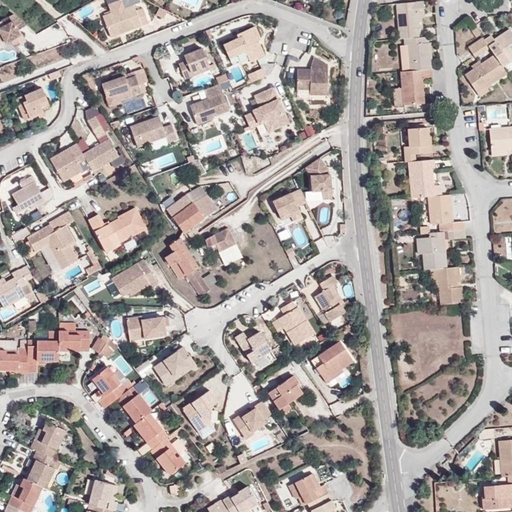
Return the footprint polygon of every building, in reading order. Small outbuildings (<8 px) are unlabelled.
[(123,8),(120,0),(108,5),(111,12),(103,16),(111,37),(148,23),(143,8),(136,10),(133,4),(123,8)] [(397,3),(400,39),(404,38),(420,37),(419,28),(423,27),(422,15),(425,15),(424,1),(397,3)] [(19,30),(27,26),(14,14),(1,21),(4,25),(0,27),(0,40),(3,38),(6,43),(12,40),(16,48),(26,42),(19,30)] [(237,37),(222,44),(229,60),(246,52),(250,62),(265,56),(259,40),(261,39),(255,26),(235,34),(237,37)] [(484,39),(489,47),(494,55),(502,67),(511,59),(511,31),(510,28),(494,39),(491,35),(484,39)] [(410,71),(431,69),(432,69),(429,37),(420,37),(404,38),(404,44),(408,44),(409,62),(410,71)] [(484,39),(483,38),(468,47),(474,57),(489,47),(484,39)] [(34,55),(38,67),(63,58),(59,46),(34,55)] [(211,69),(203,49),(186,55),(188,61),(180,64),(185,78),(211,69)] [(502,67),(494,55),(465,74),(477,93),(487,87),(507,73),(502,67)] [(327,100),(328,64),(314,56),(311,69),(298,68),(297,99),(327,100)] [(247,74),(251,83),(266,76),(263,68),(247,74)] [(422,78),(432,77),(431,69),(410,71),(401,72),(404,105),(425,103),(422,78)] [(91,73),(81,77),(94,97),(96,96),(93,86),(95,85),(91,73)] [(227,74),(218,77),(223,89),(231,85),(227,74)] [(126,78),(125,75),(114,78),(102,82),(109,105),(110,105),(120,102),(120,101),(120,99),(141,91),(135,75),(126,78)] [(229,111),(219,84),(204,90),(207,99),(189,105),(196,125),(213,119),(212,116),(229,111)] [(259,107),(251,109),(252,112),(244,114),(250,127),(264,123),(267,132),(289,123),(275,86),(254,94),(259,107)] [(489,90),(487,87),(477,93),(480,97),(489,90)] [(29,119),(38,115),(44,113),(43,110),(50,107),(42,88),(25,95),(27,101),(18,105),(22,114),(27,112),(29,119)] [(16,99),(18,105),(27,101),(25,95),(16,99)] [(106,133),(96,116),(88,121),(97,138),(106,133)] [(163,128),(160,117),(131,127),(138,147),(166,137),(168,142),(178,139),(173,124),(163,128)] [(406,162),(409,161),(416,161),(415,154),(432,153),(432,145),(429,145),(428,126),(408,128),(409,146),(405,147),(406,162)] [(511,126),(489,128),(491,150),(507,149),(511,148),(511,126)] [(86,159),(93,171),(119,156),(109,139),(83,154),(86,159)] [(83,154),(77,143),(70,147),(72,151),(61,158),(59,154),(50,159),(63,181),(82,170),(79,163),(86,159),(83,154)] [(70,147),(59,154),(61,158),(72,151),(70,147)] [(332,199),(330,174),(328,168),(321,158),(305,168),(309,175),(310,191),(302,192),(307,202),(311,210),(324,200),(332,199)] [(409,161),(412,198),(429,196),(442,195),(441,185),(434,185),(433,168),(435,167),(434,159),(416,161),(409,161)] [(46,201),(31,176),(20,182),(23,188),(12,195),(21,210),(34,203),(36,206),(46,201)] [(217,208),(201,185),(166,208),(185,232),(217,208)] [(298,207),(307,202),(302,192),(301,190),(274,203),(283,220),(291,216),(300,212),(298,207)] [(437,223),(438,232),(465,229),(464,221),(453,221),(451,194),(442,195),(429,196),(431,224),(437,223)] [(105,226),(98,214),(88,220),(106,253),(121,245),(120,243),(128,238),(127,237),(147,227),(136,207),(117,217),(119,219),(105,226)] [(302,216),(300,212),(291,216),(293,221),(302,216)] [(50,224),(55,231),(66,225),(74,220),(70,213),(50,224)] [(36,252),(42,248),(48,244),(57,260),(62,269),(78,260),(69,244),(75,241),(66,225),(55,231),(50,224),(27,237),(36,252)] [(26,227),(12,235),(15,242),(30,233),(26,227)] [(229,228),(204,239),(212,255),(219,252),(225,266),(243,257),(229,228)] [(423,253),(424,270),(431,269),(438,268),(447,268),(445,239),(466,238),(465,229),(438,232),(430,232),(430,237),(422,237),(423,253)] [(198,268),(180,238),(169,245),(173,252),(166,256),(171,265),(178,260),(201,296),(210,290),(196,269),(198,268)] [(48,244),(42,248),(50,263),(57,260),(48,244)] [(89,275),(102,268),(91,249),(87,252),(94,265),(86,269),(89,275)] [(159,282),(146,259),(114,278),(123,293),(130,290),(132,294),(151,283),(152,286),(159,282)] [(439,287),(441,305),(464,303),(462,286),(461,286),(459,267),(447,268),(438,268),(439,287)] [(436,287),(439,287),(438,268),(431,269),(432,280),(435,280),(436,287)] [(2,284),(0,280),(0,300),(4,308),(25,296),(21,288),(27,284),(19,269),(12,273),(14,277),(2,284)] [(337,284),(333,276),(320,284),(324,291),(315,296),(330,322),(345,313),(340,305),(343,303),(333,286),(337,284)] [(21,288),(25,296),(29,302),(35,299),(27,284),(21,288)] [(285,315),(282,316),(291,330),(287,332),(295,345),(313,333),(297,307),(296,308),(292,302),(281,308),(285,315)] [(143,319),(143,316),(128,317),(131,339),(167,335),(166,317),(143,319)] [(291,330),(282,316),(279,319),(287,332),(291,330)] [(59,340),(59,351),(89,351),(90,331),(59,330),(59,340)] [(248,339),(243,331),(235,336),(251,361),(271,349),(260,331),(248,339)] [(92,348),(100,354),(101,352),(107,343),(107,342),(98,336),(92,348)] [(46,357),(46,361),(59,361),(59,351),(59,340),(37,340),(37,346),(28,346),(28,347),(28,348),(28,360),(39,361),(39,357),(46,357)] [(341,367),(342,369),(354,361),(340,341),(320,354),(317,350),(309,356),(324,379),(341,367)] [(107,343),(101,352),(108,358),(114,351),(107,343)] [(154,368),(162,379),(172,372),(177,378),(196,364),(184,346),(154,368)] [(28,348),(19,347),(19,350),(0,349),(0,370),(11,370),(11,367),(18,367),(18,371),(28,371),(28,360),(28,348)] [(39,361),(28,360),(28,371),(27,372),(38,372),(38,364),(46,364),(46,361),(46,357),(39,357),(39,361)] [(109,404),(118,398),(133,386),(127,378),(121,383),(108,366),(92,378),(105,395),(103,397),(109,404)] [(344,371),(342,369),(341,367),(324,379),(327,383),(344,371)] [(172,372),(162,379),(167,385),(177,378),(172,372)] [(269,392),(280,409),(288,404),(302,394),(297,385),(299,383),(294,375),(269,392)] [(136,423),(149,413),(152,411),(133,386),(118,398),(136,423)] [(220,400),(212,388),(185,408),(200,430),(213,422),(214,405),(220,400)] [(266,423),(275,418),(263,400),(254,406),(255,408),(250,412),(243,416),(242,415),(234,420),(246,439),(254,433),(256,435),(268,426),(266,423)] [(288,404),(280,409),(283,414),(291,409),(288,404)] [(166,438),(168,437),(149,413),(136,423),(134,425),(152,449),(166,438)] [(34,439),(30,448),(37,451),(52,458),(65,430),(47,422),(42,430),(38,441),(34,439)] [(217,428),(213,422),(200,430),(205,437),(217,428)] [(39,428),(34,439),(38,441),(42,430),(39,428)] [(492,429),(484,429),(485,438),(494,437),(492,429)] [(152,449),(151,450),(170,475),(186,462),(166,438),(152,449)] [(179,453),(186,448),(178,438),(171,444),(179,453)] [(511,438),(497,440),(500,477),(506,476),(511,475),(511,438)] [(42,486),(46,488),(58,461),(52,458),(37,451),(33,458),(36,460),(27,479),(42,486)] [(295,482),(306,504),(308,503),(329,492),(325,485),(320,487),(313,473),(295,482)] [(511,484),(511,483),(511,475),(506,476),(507,484),(483,486),(484,498),(481,499),(482,509),(511,506),(511,484)] [(12,496),(8,504),(24,511),(30,511),(42,486),(27,479),(24,478),(20,486),(15,497),(12,496)] [(112,510),(115,511),(117,502),(115,501),(110,500),(114,484),(95,480),(88,504),(112,510)] [(17,484),(12,496),(15,497),(20,486),(17,484)] [(110,500),(115,501),(118,485),(114,484),(110,500)] [(181,493),(180,484),(169,486),(171,495),(181,493)] [(230,495),(222,500),(229,511),(234,511),(238,510),(239,511),(247,507),(248,509),(258,503),(248,486),(238,491),(239,493),(231,498),(230,495)] [(336,508),(333,501),(329,492),(308,503),(312,511),(333,511),(333,510),(336,508)] [(229,511),(222,500),(208,508),(209,511),(208,511),(229,511)]
